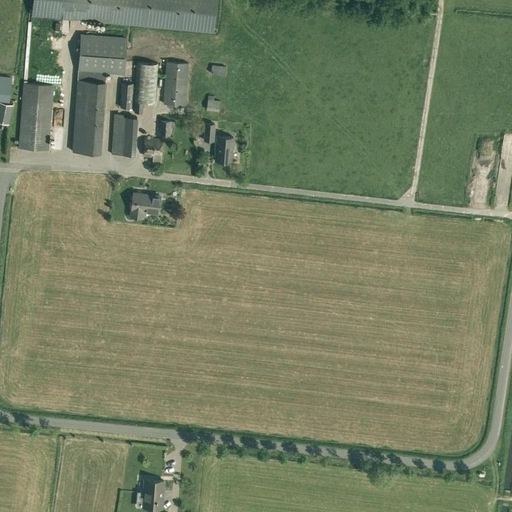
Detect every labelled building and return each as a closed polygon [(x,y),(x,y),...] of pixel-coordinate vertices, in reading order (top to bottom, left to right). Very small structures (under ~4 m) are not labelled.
[(32,0),(31,14),(213,28),(215,0),(32,0)] [(106,71),(124,72),(127,38),(82,35),(73,151),(100,153),(106,71)] [(163,103),(185,105),(189,63),(166,61),(163,103)] [(137,62),(134,101),(156,102),(158,64),(137,62)] [(211,73),(225,75),(226,66),(212,65),(211,73)] [(10,80),(0,79),(0,93),(9,95),(10,80)] [(133,83),(122,82),(120,107),(131,108),(133,83)] [(54,85),(23,83),(18,148),(49,150),(54,85)] [(208,95),(206,110),(219,112),(220,101),(214,100),(215,96),(208,95)] [(0,102),(0,122),(9,124),(13,105),(0,102)] [(135,102),(135,112),(143,113),(143,103),(135,102)] [(123,114),(114,114),(111,154),(135,156),(137,118),(123,116),(123,114)] [(171,126),(171,121),(161,120),(160,135),(170,135),(171,126)] [(205,123),(204,140),(213,141),(214,124),(205,123)] [(217,135),(215,160),(232,161),(233,137),(217,135)] [(160,165),(161,154),(161,155),(162,140),(145,138),(144,155),(153,156),(153,164),(160,165)] [(158,213),(160,196),(134,193),(130,216),(142,218),(143,211),(158,213)] [(144,480),(144,491),(138,491),(137,499),(143,499),(143,507),(162,508),(164,481),(144,480)]
